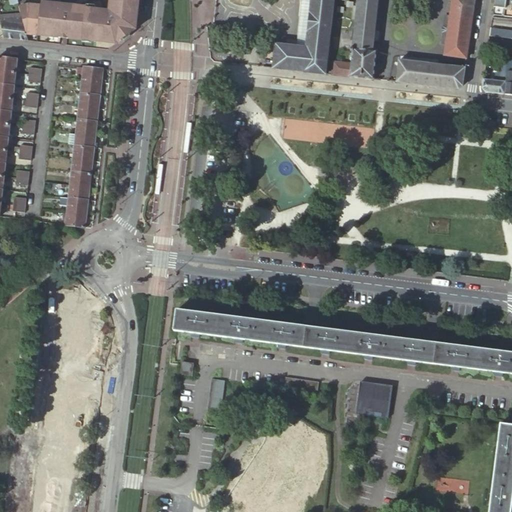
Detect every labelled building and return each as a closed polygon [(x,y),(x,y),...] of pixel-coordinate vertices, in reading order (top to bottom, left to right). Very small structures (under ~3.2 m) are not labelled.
[(29,4),(19,6),(27,34),(115,45),(135,29),(137,14),(138,0),(109,0),(108,11),(85,8),(85,10),(64,8),(64,4),(41,1),(41,5),(29,4)] [(275,44),(272,69),(324,75),(332,0),(310,0),(306,47),(296,46),(275,44)] [(310,0),(300,0),(296,46),(306,47),(310,0)] [(371,50),(376,0),(357,0),(350,64),(349,77),(373,80),(376,51),(371,50)] [(444,55),(465,58),(473,0),(451,0),(449,19),(445,18),(441,47),(445,48),(444,55)] [(16,40),(28,41),(21,15),(5,16),(5,23),(11,24),(16,40)] [(0,22),(4,38),(16,40),(11,24),(5,23),(0,22)] [(511,31),(490,28),(489,35),(499,36),(511,38),(511,31)] [(511,39),(511,38),(499,36),(497,45),(511,47),(511,39)] [(0,71),(16,74),(18,60),(0,58),(0,71)] [(398,60),(396,82),(457,89),(462,86),(464,68),(398,60)] [(328,75),(349,77),(350,64),(333,62),(332,72),(328,72),(328,75)] [(511,63),(507,63),(506,70),(506,74),(503,94),(508,95),(511,95),(511,63)] [(82,81),(102,84),(103,70),(83,67),(82,81)] [(31,68),(30,75),(42,77),(43,70),(31,68)] [(0,71),(0,85),(15,87),(16,74),(0,71)] [(494,80),(483,78),(482,80),(481,88),(485,92),(490,93),(499,94),(503,94),(506,74),(495,72),(494,80)] [(42,77),(30,75),(29,83),(41,84),(42,77)] [(80,94),(100,97),(102,84),(82,81),(80,94)] [(0,98),(13,100),(15,87),(0,85),(0,98)] [(28,94),(27,102),(39,103),(40,95),(28,94)] [(79,108),(98,110),(100,97),(80,94),(79,108)] [(0,98),(0,111),(11,113),(13,100),(0,98)] [(39,103),(27,102),(26,108),(38,110),(39,103)] [(77,121),(97,123),(98,110),(79,108),(77,121)] [(0,124),(10,126),(11,113),(0,111),(0,124)] [(25,120),(24,127),(36,129),(37,122),(25,120)] [(75,133),(95,136),(97,123),(77,121),(75,133)] [(0,137),(8,139),(10,126),(0,124),(0,137)] [(36,129),(24,127),(23,135),(35,136),(36,129)] [(74,147),(94,149),(94,146),(95,136),(75,133),(74,147)] [(0,151),(7,152),(8,139),(0,137),(0,151)] [(21,146),(21,153),(33,155),(33,147),(21,146)] [(72,160),(92,162),(94,149),(74,147),(72,160)] [(33,155),(21,153),(20,160),(32,162),(33,155)] [(71,173),(91,175),(92,162),(72,160),(71,173)] [(18,171),(17,179),(29,181),(31,173),(18,171)] [(69,186),(89,188),(91,175),(71,173),(69,186)] [(68,199),(88,201),(89,188),(69,186),(68,199)] [(15,198),(14,205),(26,207),(27,199),(15,198)] [(66,212),(86,215),(88,201),(68,199),(66,212)] [(26,207),(14,205),(13,212),(25,214),(26,207)] [(64,226),(84,228),(86,215),(66,212),(64,226)] [(63,291),(34,511),(55,511),(58,498),(59,498),(61,491),(58,491),(63,455),(65,455),(66,448),(64,448),(69,412),(71,412),(72,405),(69,405),(74,368),(77,369),(77,361),(75,361),(81,318),(83,318),(84,312),(81,311),(84,293),(63,291)] [(511,352),(176,309),(173,331),(192,333),(192,335),(198,336),(199,334),(235,339),(234,341),(242,342),(242,340),(278,344),(277,346),(285,347),(285,345),(322,350),(322,352),(328,353),(329,350),(365,356),(364,357),(371,358),(371,356),(407,361),(407,363),(414,363),(414,362),(452,366),(451,369),(459,369),(459,367),(494,372),(494,374),(501,375),(501,373),(511,374),(511,352)] [(192,364),(181,363),(180,374),(190,375),(192,364)] [(210,406),(222,407),(224,379),(211,378),(210,406)] [(356,413),(362,414),(383,417),(388,418),(392,386),(360,382),(356,413)] [(267,425),(261,436),(265,437),(259,448),(256,446),(252,455),(264,461),(266,456),(278,462),(276,466),(310,483),(320,462),(312,459),(317,449),(267,425)] [(511,425),(501,425),(489,511),(510,511),(511,503),(511,425)] [(265,437),(261,436),(256,446),(259,448),(265,437)] [(256,446),(249,442),(244,451),(244,452),(248,456),(239,466),(237,465),(237,466),(236,468),(234,466),(229,475),(232,477),(230,481),(227,479),(219,495),(222,497),(221,499),(247,511),(248,511),(249,510),(252,511),(258,498),(256,497),(257,494),(259,495),(266,482),(263,481),(264,479),(270,482),(276,466),(264,461),(252,455),(256,446)] [(244,452),(244,451),(243,450),(236,465),(237,466),(237,465),(239,466),(248,456),(244,452)] [(264,461),(276,466),(278,462),(266,456),(264,461)]
